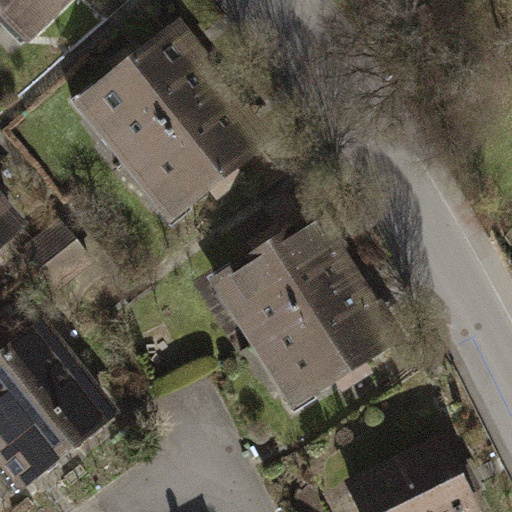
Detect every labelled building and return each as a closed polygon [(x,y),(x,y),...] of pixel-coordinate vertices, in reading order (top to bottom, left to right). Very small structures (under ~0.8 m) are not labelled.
[(0,0),(0,29),(26,56),(83,0),(0,0)] [(71,114),(117,171),(220,88),(174,31),(71,114)] [(117,171),(163,228),(266,145),(220,88),(117,171)] [(0,260),(28,236),(0,204),(0,260)] [(30,278),(71,245),(54,224),(13,257),(30,278)] [(215,308),(255,366),(359,294),(319,236),(215,308)] [(71,245),(30,278),(46,297),(87,264),(71,245)] [(255,366),(296,423),(399,351),(359,294),(255,366)] [(14,362),(0,373),(0,511),(14,511),(124,429),(63,348),(25,376),(14,362)] [(469,511),(436,443),(344,488),(355,511),(469,511)]
